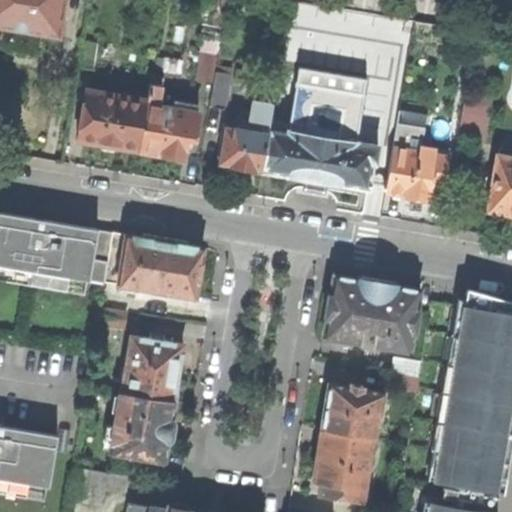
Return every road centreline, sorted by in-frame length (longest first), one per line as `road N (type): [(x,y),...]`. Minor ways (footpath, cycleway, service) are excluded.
road 1 (residential): [(253,226),(216,458),(266,464),(305,234)]
road 2 (unclassified): [(253,226),(0,182)]
road 3 (unclassified): [(511,269),(305,234)]
